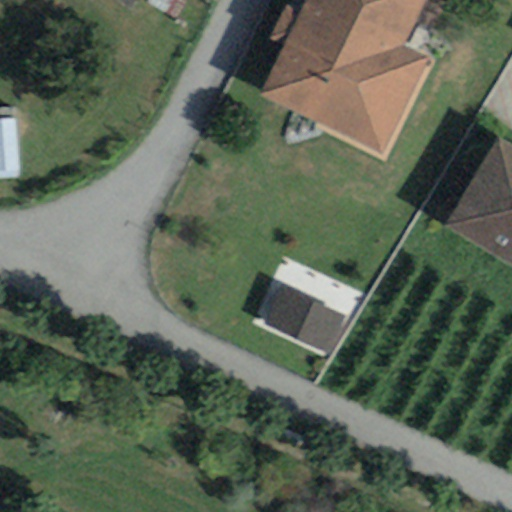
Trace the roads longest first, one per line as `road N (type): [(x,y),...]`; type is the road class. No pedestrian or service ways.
road 1 (residential): [(101,294),(511,494)]
road 2 (residential): [(244,0),(101,294)]
